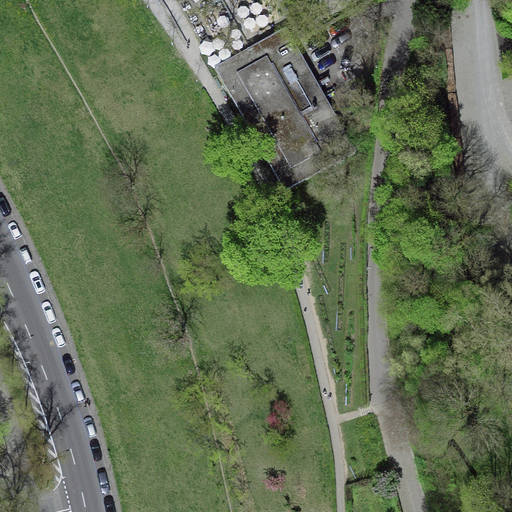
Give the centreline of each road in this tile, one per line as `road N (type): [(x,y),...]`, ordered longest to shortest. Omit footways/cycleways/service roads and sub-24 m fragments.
road 1 (residential): [(422,0),(388,87),(374,239),(380,370),(415,511)]
road 2 (secondary): [(85,505),(56,402),(0,268)]
